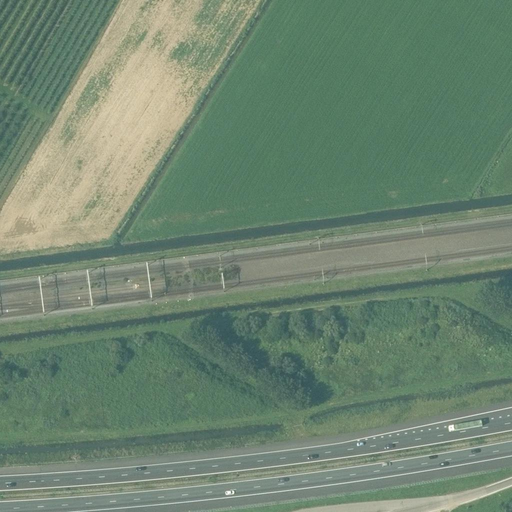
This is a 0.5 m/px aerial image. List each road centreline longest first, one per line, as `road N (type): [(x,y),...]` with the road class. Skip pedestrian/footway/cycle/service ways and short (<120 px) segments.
road 1 (motorway): [(0,508),(327,479),(511,447)]
road 2 (motorway): [(511,422),(179,470),(0,481)]
